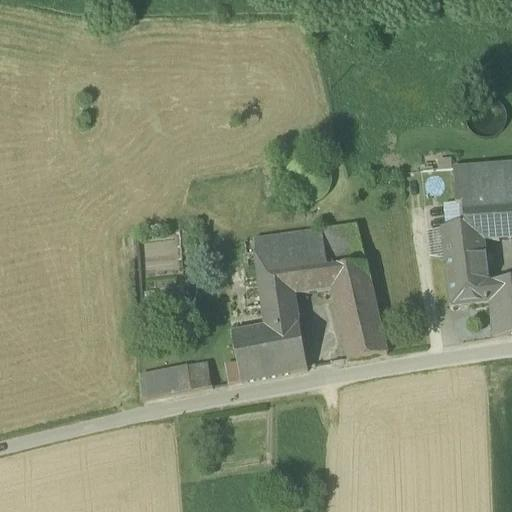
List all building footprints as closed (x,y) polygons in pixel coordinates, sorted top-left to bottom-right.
[(498,114),(484,110),(472,118),(469,133),(477,145),(491,148),(503,140),(506,126),(498,114)] [(325,163),(312,155),(297,155),(285,164),(279,177),(282,191),(292,202),(306,206),(320,202),(329,190),(331,176),(325,163)] [(511,166),(491,168),(493,203),(496,203),(511,202),(511,166)] [(453,171),(456,208),(462,208),(462,205),(493,203),(491,168),(453,171)] [(511,202),(496,203),(498,243),(511,241),(511,202)] [(451,310),(490,305),(487,285),(489,285),(483,244),(498,243),(496,203),(493,203),(462,205),(462,208),(464,229),(441,232),(441,233),(444,255),(446,273),(448,291),(451,310)] [(328,272),(360,268),(351,229),(321,233),(326,263),(328,272)] [(253,243),(257,273),(326,263),(321,233),(253,243)] [(295,298),(332,292),(327,272),(328,272),(326,263),(257,273),(263,324),(260,324),(260,331),(264,330),(299,325),(295,298)] [(360,268),(328,272),(327,272),(332,292),(348,364),(385,358),(387,357),(360,268)] [(511,282),(489,285),(487,285),(490,305),(494,341),(511,338),(511,282)] [(241,386),(241,387),(307,374),(307,371),(299,325),(264,330),(260,331),(231,336),(237,367),(241,386)] [(139,380),(142,405),(212,391),(208,367),(139,380)] [(225,369),(229,389),(241,386),(237,367),(225,369)]
